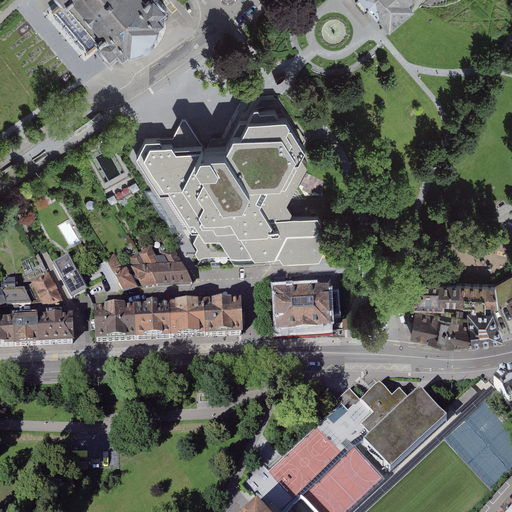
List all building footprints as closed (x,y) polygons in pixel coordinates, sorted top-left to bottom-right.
[(165,15),(152,0),(54,0),(61,7),(98,49),(96,51),(108,65),(115,58),(121,65),(126,60),(134,60),(142,58),(149,53),(155,45),(157,39),(157,33),(163,29),(157,22),(165,15)] [(353,0),(386,38),(412,16),(407,10),(418,0),(353,0)] [(88,57),(96,51),(98,49),(61,7),(51,15),(88,57)] [(272,109),(251,110),(247,120),(238,121),(219,152),(192,153),(190,158),(161,161),(154,149),(146,164),(189,233),(197,232),(189,242),(197,257),(202,256),(196,267),(231,265),(233,268),(264,265),(269,256),(275,256),(282,261),(317,259),(328,238),(314,217),(287,219),(289,213),(283,204),(304,166),(298,155),(301,150),(283,119),(278,119),(272,109)] [(103,117),(100,113),(73,131),(76,135),(103,117)] [(151,251),(139,257),(140,259),(146,269),(161,268),(151,251)] [(178,254),(161,256),(166,268),(183,268),(178,254)] [(114,257),(105,262),(122,293),(139,291),(127,271),(124,272),(114,257)] [(146,269),(140,259),(130,263),(133,270),(131,271),(141,290),(157,290),(146,269)] [(67,260),(52,268),(70,301),(85,294),(67,260)] [(161,268),(146,269),(157,290),(193,289),(183,268),(166,268),(161,268)] [(511,271),(493,281),(499,302),(511,293),(511,271)] [(48,277),(31,286),(45,312),(62,303),(48,277)] [(409,293),(415,308),(443,308),(444,302),(457,303),(457,280),(422,279),(409,293)] [(493,281),(457,280),(457,303),(464,303),(492,302),(499,302),(493,281)] [(1,293),(7,310),(32,309),(22,292),(15,292),(14,281),(2,282),(3,287),(1,287),(1,293)] [(329,292),(276,293),(277,314),(277,334),(330,333),(329,292)] [(443,308),(415,308),(408,335),(453,342),(470,341),(470,338),(464,303),(457,303),(444,302),(443,308)] [(492,302),(464,303),(470,338),(504,333),(492,302)] [(240,305),(201,307),(203,338),(241,336),(240,305)] [(201,307),(167,309),(169,340),(203,338),(201,307)] [(167,309),(133,310),(135,342),(169,340),(167,309)] [(133,310),(93,313),(95,344),(135,342),(133,310)] [(72,318),(38,319),(39,345),(73,344),(72,318)] [(38,319),(13,320),(14,347),(39,345),(38,319)] [(13,320),(0,320),(0,347),(14,347),(13,320)] [(511,382),(490,389),(507,415),(511,413),(511,382)] [(447,421),(420,391),(409,401),(402,393),(394,400),(382,387),(364,403),(376,417),(363,429),(371,437),(367,440),(364,443),(390,472),(447,421)] [(346,511),(384,478),(355,447),(302,497),(315,511),(346,511)]
